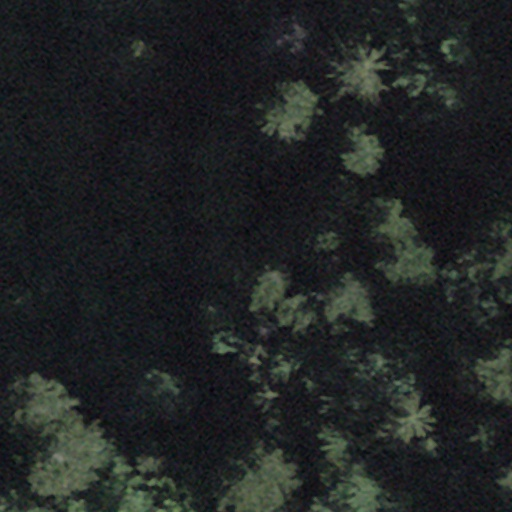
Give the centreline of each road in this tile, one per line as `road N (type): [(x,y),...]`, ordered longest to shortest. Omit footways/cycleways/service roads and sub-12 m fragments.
road 1 (track): [(236,511),(195,244),(221,0)]
road 2 (track): [(511,94),(460,324),(471,511)]
